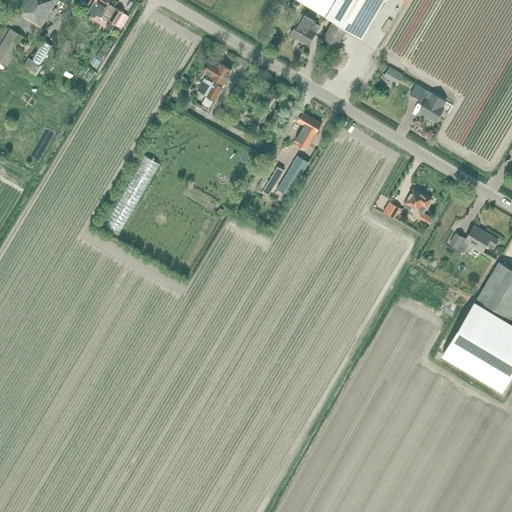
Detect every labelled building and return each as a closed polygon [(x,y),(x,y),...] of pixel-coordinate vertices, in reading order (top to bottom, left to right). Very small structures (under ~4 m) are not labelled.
[(41,28),(57,0),(23,0),(16,11),(24,16),(24,17),(41,28)] [(90,15),(93,18),(96,17),(97,15),(115,26),(123,11),(109,3),(111,0),(94,0),(88,10),(90,11),(89,13),(90,15)] [(297,0),(325,16),(333,21),(322,39),(337,48),(348,30),(362,38),(384,0),(297,0)] [(308,45),(316,31),(319,25),(315,22),(316,20),(303,12),(290,34),(308,45)] [(116,34),(125,38),(131,24),(122,20),(116,34)] [(0,61),(8,66),(25,37),(10,28),(0,44),(0,61)] [(32,33),(29,39),(39,44),(42,38),(32,33)] [(35,75),(52,46),(44,41),(27,70),(35,75)] [(109,48),(104,45),(97,56),(102,59),(109,48)] [(222,86),(223,84),(231,69),(220,63),(218,66),(210,61),(204,71),(211,76),(211,77),(214,79),(212,83),(204,78),(201,83),(196,80),(192,87),(214,101),(222,87),(222,86)] [(389,67),(386,72),(400,80),(403,75),(389,67)] [(432,92),(431,93),(415,84),(409,94),(424,103),(419,112),(426,116),(427,114),(437,119),(444,107),(444,106),(447,101),(432,92)] [(304,124),(294,141),(306,149),(321,123),(304,113),(299,121),(304,124)] [(277,189),(289,196),(309,162),(298,154),(277,189)] [(262,192),(267,195),(284,170),(278,166),(262,192)] [(423,214),(431,199),(413,188),(404,206),(411,210),(412,208),(423,214)] [(396,217),(401,208),(390,202),(384,211),(396,217)] [(378,216),(385,220),(388,214),(381,211),(378,216)] [(493,248),(498,239),(474,225),(466,239),(456,233),(450,243),(464,251),(469,243),(482,251),(486,244),(493,248)] [(511,318),(511,269),(498,261),(475,300),(474,300),(443,353),(502,388),(511,371),(511,322),(510,322),(511,318)]
